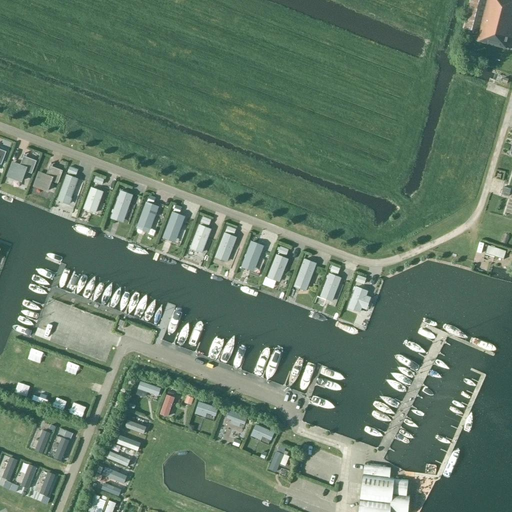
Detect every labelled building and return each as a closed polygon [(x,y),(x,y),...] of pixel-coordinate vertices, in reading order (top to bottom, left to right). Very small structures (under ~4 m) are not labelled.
[(511,0),(470,0),(463,29),(478,33),(476,41),(508,49),(511,34),(511,0)] [(20,165),(13,163),(8,176),(21,181),(25,171),(31,174),(36,161),(23,156),(20,165)] [(63,171),(49,166),(46,175),(39,173),(34,186),(47,191),(51,181),(58,184),(63,171)] [(69,167),(67,173),(75,175),(77,170),(69,167)] [(66,175),(58,199),(65,201),(65,202),(69,204),(70,203),(71,200),(71,199),(78,179),(66,175)] [(103,179),(95,176),(93,182),(101,185),(103,179)] [(95,212),(103,192),(91,188),(84,209),(94,213),(95,212)] [(503,188),(500,196),(507,198),(510,190),(503,188)] [(121,191),(113,214),(111,219),(123,223),(124,217),(132,195),(121,191)] [(149,229),(158,207),(146,203),(138,225),(149,229)] [(173,213),(164,235),(176,239),(184,217),(173,213)] [(210,220),(202,217),(200,222),(208,225),(210,220)] [(210,230),(199,225),(190,248),(201,252),(202,252),(210,230)] [(235,229),(227,226),(225,232),(233,235),(235,229)] [(236,238),(224,233),(215,257),(226,261),(227,261),(236,238)] [(262,247),(251,243),(242,267),(252,271),(253,271),(262,247)] [(505,252),(487,246),(485,254),(503,260),(505,252)] [(287,250),(280,247),(278,252),(285,255),(287,250)] [(288,259),(276,255),(268,277),(278,282),(279,281),(288,259)] [(304,259),(304,261),(294,287),(305,292),(316,264),(304,259)] [(340,269),(332,266),(330,272),(337,274),(340,269)] [(340,278),(329,274),(320,297),(331,301),(332,301),(340,278)] [(365,278),(357,275),(355,281),(363,284),(365,278)] [(356,287),(348,308),(359,312),(360,311),(367,291),(356,287)] [(389,469),(364,466),(358,511),(403,511),(405,495),(402,495),(403,480),(393,479),(394,477),(388,477),(389,469)]
